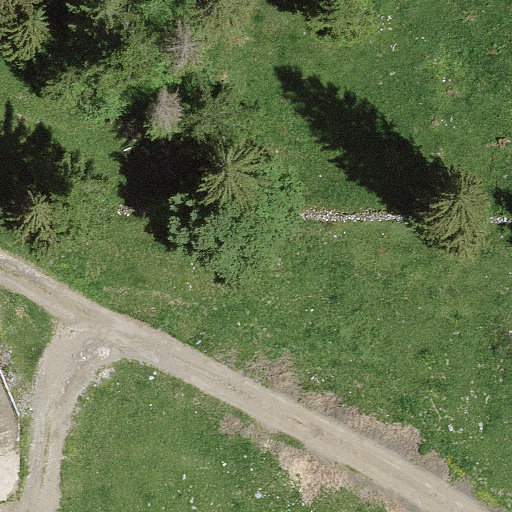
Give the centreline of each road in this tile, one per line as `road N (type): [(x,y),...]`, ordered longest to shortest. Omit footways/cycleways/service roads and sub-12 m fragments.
road 1 (track): [(32,511),(54,401),(69,368),(124,331),(449,511)]
road 2 (track): [(0,270),(124,331)]
